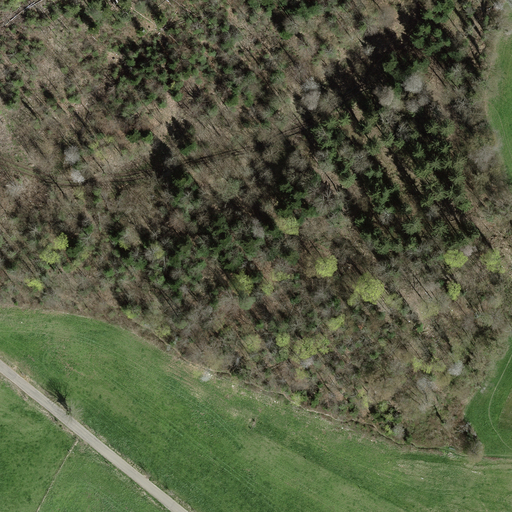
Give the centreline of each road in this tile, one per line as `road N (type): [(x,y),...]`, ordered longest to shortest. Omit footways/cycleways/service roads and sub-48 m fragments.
road 1 (track): [(0,160),(121,180),(291,134),(343,109),(419,110),(444,102),(439,62),(416,28),(420,0)]
road 2 (unclassified): [(188,511),(0,357)]
